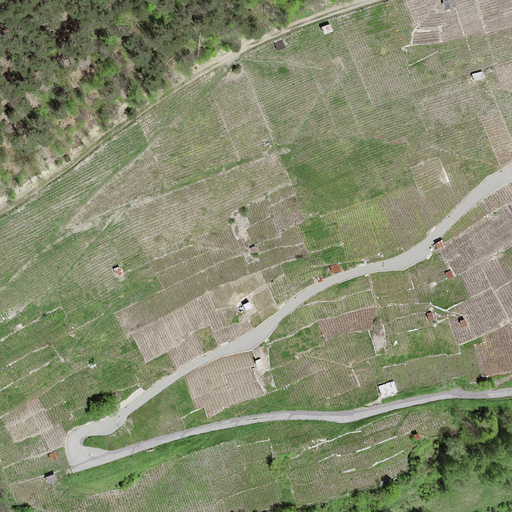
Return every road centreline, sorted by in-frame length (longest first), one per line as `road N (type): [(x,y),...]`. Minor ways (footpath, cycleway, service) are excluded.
road 1 (unclassified): [(511,392),(449,394),(353,416),(250,419),(95,458),(73,446),(81,432),(103,427),(188,367),(255,335),(318,286),(413,255),(511,170)]
road 2 (track): [(371,0),(240,50),(0,212)]
